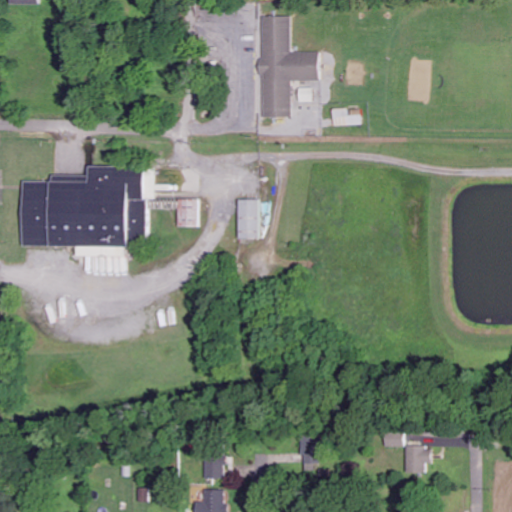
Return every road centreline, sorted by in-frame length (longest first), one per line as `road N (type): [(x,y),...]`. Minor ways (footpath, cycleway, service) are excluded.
road 1 (residential): [(185,126),(0,122)]
road 2 (residential): [(185,126),(193,0)]
